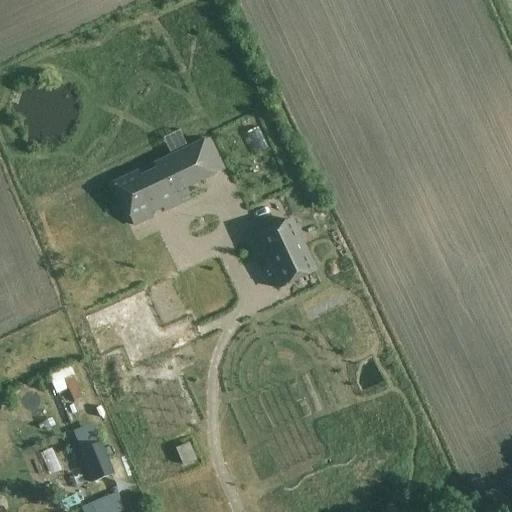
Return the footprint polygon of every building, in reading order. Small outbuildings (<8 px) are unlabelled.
[(156,169),(149,173),(141,176),(139,177),(137,172),(113,183),(132,224),(151,215),(149,212),(161,206),(163,210),(190,198),(184,186),(222,169),(208,139),(187,149),(190,156),(174,163),(171,156),(153,164),(156,169)] [(315,272),(291,221),(247,242),(255,259),(263,255),(278,289),(315,272)] [(124,366),(92,277),(59,289),(91,378),(124,366)] [(142,325),(130,330),(136,346),(148,341),(142,325)] [(0,343),(0,381),(60,368),(52,332),(0,343)] [(128,484),(160,474),(135,396),(104,406),(128,484)] [(52,474),(80,461),(68,435),(40,447),(52,474)] [(93,484),(114,475),(100,443),(79,452),(87,470),(93,484)] [(183,468),(196,462),(189,445),(175,450),(183,468)] [(109,511),(104,501),(79,511),(109,511)]
